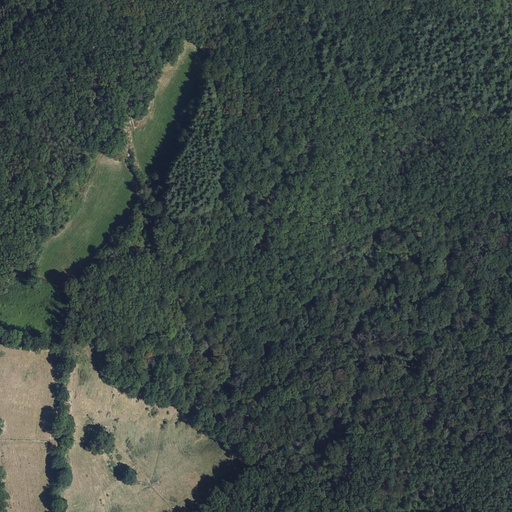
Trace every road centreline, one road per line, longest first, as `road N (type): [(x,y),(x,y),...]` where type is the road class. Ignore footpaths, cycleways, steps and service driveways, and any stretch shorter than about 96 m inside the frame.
road 1 (track): [(511,12),(499,31),(428,62),(300,148)]
road 2 (track): [(151,194),(231,0)]
road 3 (track): [(0,176),(19,127),(49,82),(76,61)]
road 4 (track): [(76,61),(111,58),(122,78),(128,157)]
